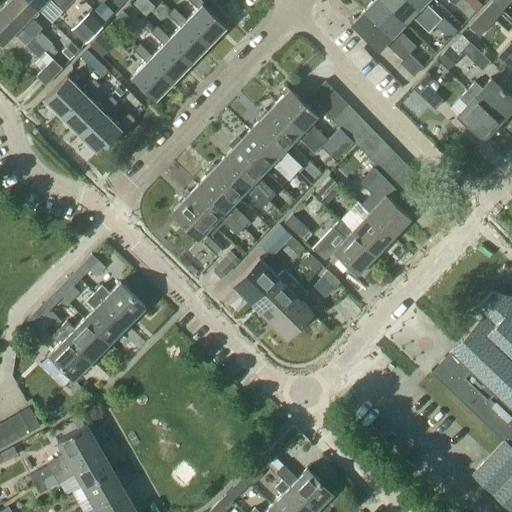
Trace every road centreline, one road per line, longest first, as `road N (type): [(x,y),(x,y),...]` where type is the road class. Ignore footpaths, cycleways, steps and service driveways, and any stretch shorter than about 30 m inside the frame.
road 1 (residential): [(104,208),(293,9)]
road 2 (residential): [(296,403),(104,208)]
road 3 (residential): [(480,207),(293,9)]
road 4 (residential): [(296,403),(480,207)]
road 5 (residential): [(104,208),(37,174),(0,104)]
road 6 (residential): [(404,511),(296,403)]
